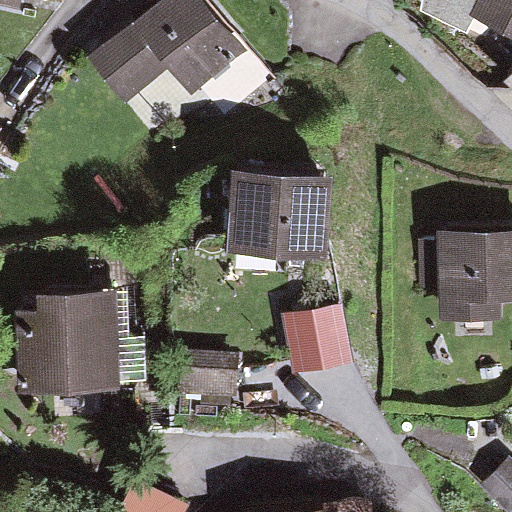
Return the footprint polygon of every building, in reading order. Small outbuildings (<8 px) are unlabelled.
[(253,48),(212,0),(155,0),(94,50),(134,99),(172,68),(195,96),(253,48)] [(511,0),(462,0),(461,3),(511,28),(511,0)] [(335,171),(234,164),(228,249),(328,256),(335,171)] [(511,296),(511,226),(441,225),(440,241),(421,241),(419,292),(443,293),(442,315),(503,317),(504,296),(511,296)] [(118,285),(38,288),(39,304),(18,305),(20,396),(121,393),(118,285)] [(302,365),(364,355),(354,295),(292,306),(302,365)] [(241,351),(184,350),(183,400),(239,402),(241,351)] [(511,461),(504,456),(481,486),(511,509),(511,461)] [(187,511),(191,505),(135,478),(118,511),(187,511)] [(337,511),(336,499),(235,508),(235,511),(337,511)]
